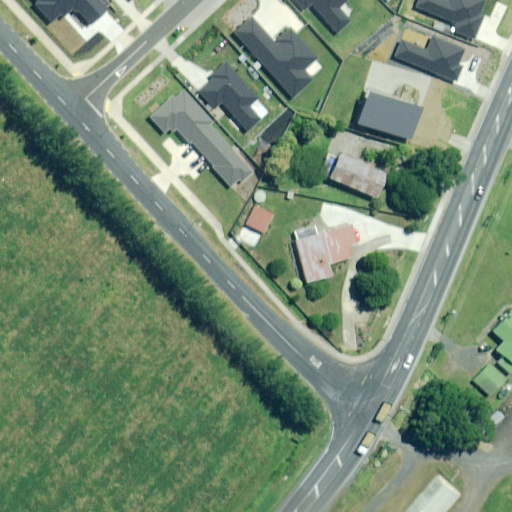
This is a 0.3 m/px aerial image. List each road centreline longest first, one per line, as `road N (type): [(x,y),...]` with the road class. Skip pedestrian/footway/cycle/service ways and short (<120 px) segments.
road 1 (unclassified): [(372,408),(300,355),(71,110)]
road 2 (secondary): [(372,408),(511,92)]
road 3 (residential): [(190,0),(71,110)]
road 4 (secondary): [(300,511),(372,408)]
